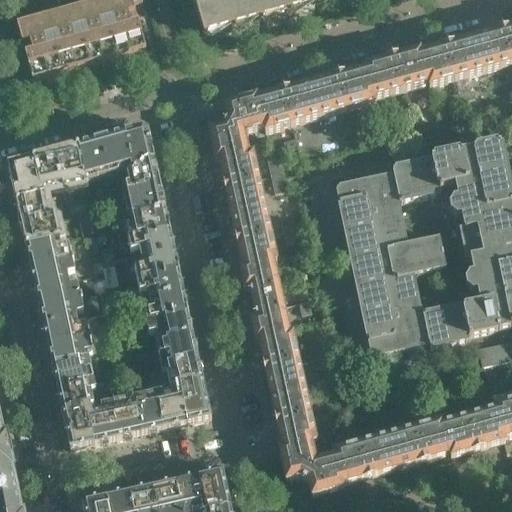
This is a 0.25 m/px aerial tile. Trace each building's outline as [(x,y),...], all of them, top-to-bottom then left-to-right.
[(146,55),(141,37),(133,8),(143,5),(141,0),(127,0),(17,31),(33,87),(146,55)] [(317,8),(314,0),(193,0),(204,39),(317,8)] [(511,32),(475,43),(484,76),(511,68),(511,32)] [(484,76),(475,43),(421,58),(430,88),(430,91),(484,76)] [(430,88),(421,58),(420,55),(364,70),(365,73),(374,104),(430,88)] [(375,107),(374,104),(365,73),(311,88),(321,122),(375,107)] [(321,122),(311,88),(257,103),(266,134),(267,137),(321,122)] [(473,102),(471,93),(461,96),(464,105),(473,102)] [(464,105),(461,96),(448,100),(450,109),(464,105)] [(266,134),(257,103),(257,100),(224,110),(228,123),(223,131),(209,134),(216,167),(220,166),(251,160),(246,140),(266,134)] [(422,117),(419,108),(406,111),(408,120),(422,117)] [(408,120),(406,111),(396,114),(399,123),(408,120)] [(367,132),(365,123),(351,127),(353,136),(367,132)] [(353,136),(351,127),(342,129),(344,138),(353,136)] [(155,166),(148,135),(143,132),(124,138),(131,170),(132,173),(138,172),(140,169),(155,166)] [(131,170),(124,138),(101,144),(110,176),(131,170)] [(298,151),(296,142),(284,145),(286,154),(298,151)] [(110,176),(101,144),(55,157),(65,190),(66,193),(88,188),(87,183),(110,176)] [(511,254),(511,204),(510,193),(500,148),(434,163),(440,191),(456,187),(458,200),(454,200),(450,206),(452,216),(457,220),(462,219),(465,232),(460,233),(467,263),(472,262),(511,254)] [(65,190),(55,157),(33,163),(40,195),(44,197),(45,194),(65,190)] [(265,212),(259,185),(254,159),(251,160),(220,166),(231,219),(265,212)] [(281,180),(276,160),(267,162),(272,182),(281,180)] [(40,195),(33,163),(8,170),(16,207),(44,201),(43,198),(44,197),(40,195)] [(447,273),(440,242),(409,248),(401,215),(402,207),(441,199),(440,191),(434,163),(431,163),(432,166),(393,174),(394,181),(337,193),(372,360),(429,348),(430,352),(471,343),(471,340),(465,310),(465,308),(425,316),(422,311),(415,279),(447,273)] [(160,189),(155,166),(140,169),(138,172),(132,173),(127,180),(129,190),(126,190),(127,197),(160,189)] [(284,196),(281,183),(281,180),(272,182),(275,198),(284,196)] [(165,213),(160,189),(127,197),(132,219),(134,220),(137,220),(165,213)] [(56,218),(46,212),(44,201),(16,207),(21,230),(56,222),(56,218)] [(277,264),(271,239),(265,212),(231,219),(243,272),(274,265),(277,264)] [(170,234),(165,213),(137,220),(139,228),(126,231),(129,243),(170,234)] [(61,244),(57,224),(56,222),(21,230),(26,252),(54,246),(61,244)] [(293,234),(290,223),(281,225),(283,236),(293,234)] [(174,255),(170,234),(129,243),(131,256),(144,253),(146,261),(174,255)] [(295,247),(293,234),(283,236),(286,249),(295,247)] [(108,248),(105,235),(97,237),(99,250),(108,248)] [(71,263),(68,250),(56,252),(54,246),(26,252),(30,272),(71,263)] [(111,260),(108,248),(99,250),(102,262),(111,260)] [(511,331),(511,254),(472,262),(475,276),(470,277),(466,283),(468,291),(474,294),(479,294),(481,307),(465,310),(471,340),(511,331)] [(179,275),(177,267),(174,255),(146,261),(148,269),(135,272),(138,284),(179,275)] [(62,279),(74,277),(71,263),(30,272),(35,292),(63,286),(62,279)] [(282,302),(280,294),(274,265),(243,272),(239,272),(245,296),(250,294),(253,308),(256,323),(251,324),(256,347),(259,347),(290,340),(282,302)] [(119,288),(114,268),(104,270),(108,291),(117,289),(119,288)] [(183,296),(179,275),(138,284),(140,296),(152,294),(154,303),(183,296)] [(305,289),(302,277),(293,279),(296,291),(305,289)] [(80,303),(77,289),(64,291),(63,286),(35,292),(39,312),(80,303)] [(119,301),(117,289),(108,291),(111,303),(119,301)] [(188,317),(183,296),(154,303),(156,312),(144,314),(147,326),(188,317)] [(70,319),(83,316),(80,303),(39,312),(43,332),(72,325),(70,319)] [(311,317),(308,305),(299,307),(302,319),(311,317)] [(193,338),(188,317),(147,326),(150,338),(161,336),(163,344),(193,338)] [(126,331),(124,319),(115,321),(118,333),(126,331)] [(89,342),(86,329),(73,331),(72,325),(43,332),(48,351),(89,342)] [(193,338),(163,344),(160,345),(165,368),(198,361),(193,338)] [(305,392),(299,365),(293,339),(290,340),(259,347),(271,399),(305,392)] [(79,358),(92,356),(89,342),(48,351),(52,370),(80,364),(79,358)] [(131,351),(129,342),(120,344),(122,353),(131,351)] [(511,364),(511,346),(479,353),(482,371),(511,364)] [(320,360),(317,347),(308,349),(311,362),(320,360)] [(134,364),(131,351),(122,353),(123,355),(125,366),(134,364)] [(125,366),(123,355),(114,357),(117,368),(125,367),(125,366)] [(322,371),(320,360),(311,362),(313,373),(322,371)] [(203,384),(198,361),(165,368),(170,391),(176,390),(203,384)] [(89,386),(84,363),(80,364),(52,370),(57,393),(89,386)] [(144,375),(143,369),(142,363),(134,365),(136,377),(144,375)] [(153,403),(149,387),(147,387),(139,389),(136,377),(134,365),(134,364),(125,366),(125,367),(130,392),(134,407),(141,440),(165,434),(157,402),(153,403)] [(130,392),(125,367),(117,368),(117,370),(120,382),(122,394),(130,392)] [(120,382),(117,370),(108,371),(111,383),(120,382)] [(147,387),(146,381),(144,375),(136,377),(139,389),(147,387)] [(122,394),(120,382),(111,383),(113,395),(122,394)] [(511,391),(511,382),(503,385),(505,394),(511,391)] [(212,424),(203,384),(176,390),(177,398),(181,397),(188,429),(212,424)] [(94,408),(89,386),(57,393),(62,417),(90,410),(92,410),(94,408)] [(316,444),(311,419),(305,392),(271,399),(282,452),(313,445),(316,444)] [(188,429),(181,397),(177,398),(157,402),(165,434),(188,429)] [(511,441),(511,404),(495,410),(505,444),(511,441)] [(141,440),(134,407),(110,412),(117,445),(141,440)] [(423,416),(421,407),(408,411),(410,420),(423,416)] [(94,450),(87,418),(91,416),(90,410),(62,417),(70,455),(94,450)] [(505,444),(495,410),(494,410),(495,413),(494,413),(478,418),(458,423),(443,427),(442,427),(441,425),(440,425),(450,459),(450,462),(506,447),(505,444)] [(410,420),(408,411),(398,414),(400,423),(410,420)] [(117,445),(110,412),(91,416),(87,418),(94,450),(117,445)] [(335,427),(332,415),(323,417),(326,429),(335,427)] [(450,459),(440,425),(334,455),(335,458),(343,489),(450,459)] [(355,435),(353,426),(341,429),(343,438),(355,435)] [(6,438),(4,439),(0,439),(0,459),(10,458),(6,438)] [(343,489),(335,458),(317,463),(313,445),(282,452),(279,452),(286,485),(300,482),(308,487),(312,501),(344,492),(343,489)] [(0,480),(13,478),(11,471),(13,471),(10,458),(0,459),(0,480)] [(230,511),(223,478),(223,475),(199,480),(206,511),(230,511)] [(0,502),(17,498),(13,478),(0,480),(0,502)] [(206,511),(199,480),(176,485),(181,511),(206,511)] [(181,511),(176,485),(152,490),(157,511),(181,511)] [(157,511),(152,490),(129,495),(132,511),(157,511)] [(132,511),(129,495),(105,500),(107,511),(132,511)] [(0,511),(20,511),(17,498),(0,502),(0,511)] [(107,511),(105,500),(82,506),(83,511),(107,511)]
